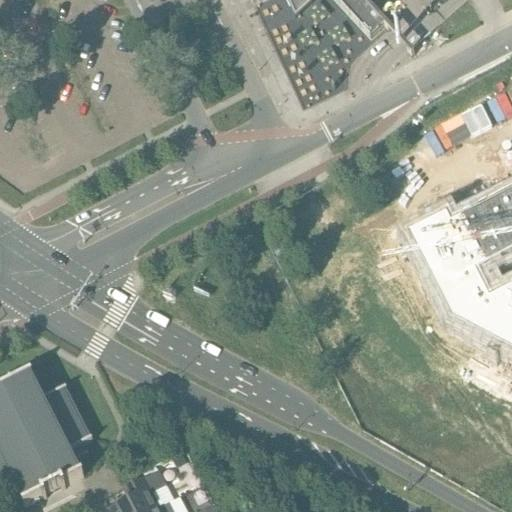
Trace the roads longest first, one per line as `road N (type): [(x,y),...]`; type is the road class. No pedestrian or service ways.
road 1 (secondary): [(477,511),(63,272)]
road 2 (secondary): [(18,295),(417,511)]
road 3 (residential): [(284,151),(377,324),(413,355),(511,407)]
road 4 (unclassified): [(284,151),(511,38)]
road 5 (unclassified): [(213,158),(30,251)]
road 6 (unclassified): [(63,272),(228,186)]
road 7 (unclassified): [(284,151),(207,0)]
road 8 (unclassified): [(140,13),(213,158)]
